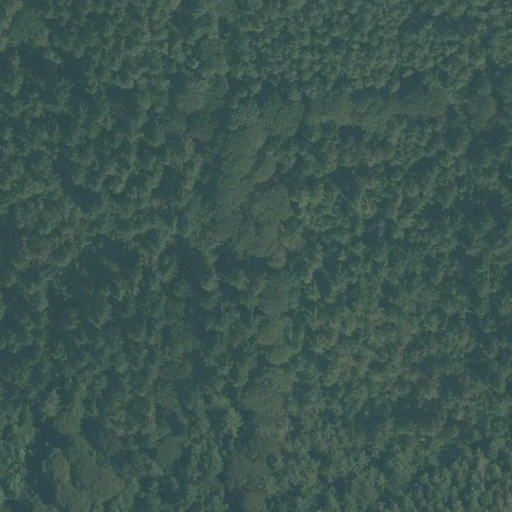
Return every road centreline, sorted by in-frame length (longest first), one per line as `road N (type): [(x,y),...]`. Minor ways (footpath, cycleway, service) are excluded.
road 1 (track): [(236,116),(275,235),(234,511)]
road 2 (track): [(163,338),(219,0)]
road 3 (track): [(236,116),(329,109),(478,115),(511,107)]
road 4 (track): [(0,53),(236,116)]
road 5 (track): [(136,511),(163,338)]
road 6 (track): [(377,511),(496,443),(511,445)]
